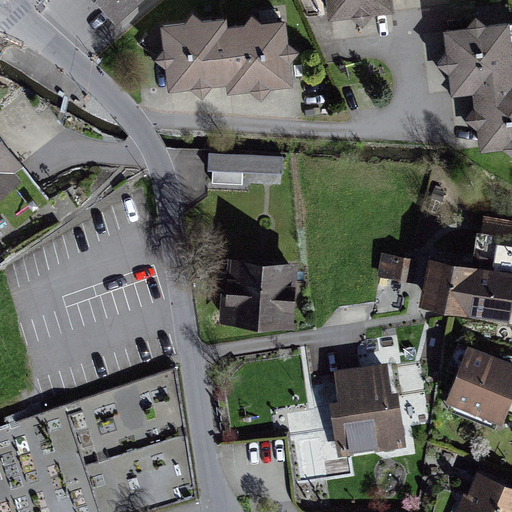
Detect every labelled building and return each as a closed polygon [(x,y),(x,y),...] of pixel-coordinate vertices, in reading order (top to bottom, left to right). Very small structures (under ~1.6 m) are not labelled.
[(91,0),(116,28),(147,0),(91,0)] [(325,0),(328,22),(351,20),(363,30),(371,18),(395,16),(392,0),(417,0),(419,1),(419,0),(325,0)] [(185,25),(161,28),(164,52),(155,63),(166,71),(168,95),(191,92),(202,102),(212,90),(227,88),(227,97),(249,94),(262,103),(271,92),(294,89),(291,65),(300,55),(288,46),(285,23),(262,26),(252,18),(243,28),(227,30),(226,21),(202,23),(193,15),(185,25)] [(511,33),(511,26),(488,28),(477,19),(468,30),(446,32),(447,54),(438,66),(449,75),(451,98),(473,96),(475,111),(466,122),(477,131),(479,154),(503,151),(511,158),(511,33)] [(23,169),(0,138),(0,200),(22,184),(15,175),(23,169)] [(283,158),(208,154),(208,172),(213,173),(212,184),(243,186),(243,174),(282,176),(283,158)] [(281,187),(281,176),(252,177),(252,188),(281,187)] [(419,310),(510,324),(511,311),(511,221),(484,216),(482,235),(477,234),(472,268),(430,260),(419,310)] [(416,261),(382,253),(377,277),(412,284),(416,261)] [(225,326),(293,332),(298,265),(229,264),(225,326)] [(447,406),(502,427),(507,414),(511,416),(511,365),(468,347),(447,406)] [(338,458),(407,448),(398,394),(391,395),(387,364),(334,372),(338,404),(329,405),(338,458)] [(464,495),(457,511),(511,511),(511,487),(477,475),(469,496),(464,495)]
